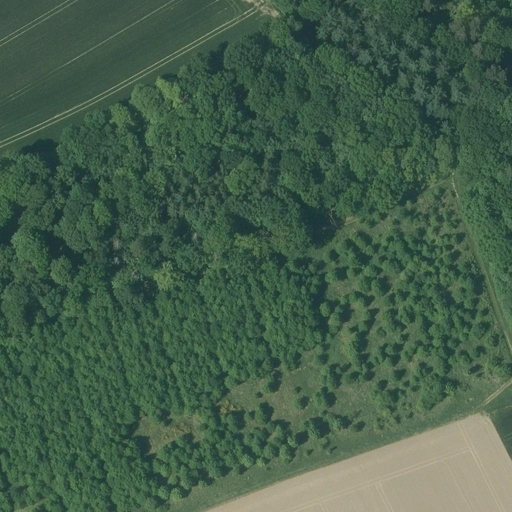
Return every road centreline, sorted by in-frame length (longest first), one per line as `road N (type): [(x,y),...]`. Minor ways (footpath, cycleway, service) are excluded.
road 1 (track): [(0,331),(239,259),(455,167)]
road 2 (track): [(291,24),(0,183)]
road 3 (track): [(212,511),(511,398)]
